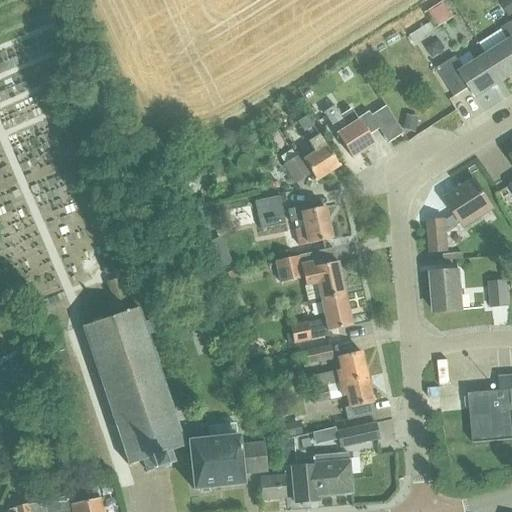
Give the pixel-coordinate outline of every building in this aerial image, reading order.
[(445,27),(463,13),(453,0),(450,0),(434,12),(445,27)] [(511,0),(507,0),(501,4),(509,16),(511,13),(511,0)] [(511,21),(501,29),(479,43),(483,49),(487,55),(503,81),(511,75),(511,21)] [(430,24),(408,37),(412,44),(434,30),(430,24)] [(432,57),(441,52),(436,44),(427,49),(432,57)] [(503,81),(487,55),(483,49),(474,54),(478,61),(464,70),(456,57),(438,68),(456,96),(470,87),(476,98),(503,81)] [(323,89),(308,98),(314,108),(329,99),(323,89)] [(335,106),(324,113),(337,134),(353,158),(374,144),(352,110),(342,116),(335,106)] [(386,107),(371,117),(379,129),(394,120),(386,107)] [(299,122),(304,131),(310,140),(307,142),(315,153),(303,160),(300,155),(285,165),(296,184),(312,174),(316,181),(339,167),(308,116),(299,122)] [(403,130),(414,133),(417,119),(406,116),(403,130)] [(464,228),(494,209),(475,180),(446,199),(456,215),(446,221),(445,220),(428,221),(431,255),(449,253),(447,235),(461,224),(464,228)] [(279,197),(255,202),(261,230),(285,225),(279,197)] [(300,247),(333,240),(326,208),(302,213),(301,208),(288,211),(291,224),(303,222),(305,228),(296,230),(300,247)] [(223,237),(205,245),(217,271),(235,263),(223,237)] [(461,254),(441,255),(442,263),(462,261),(461,254)] [(299,257),(277,262),(281,284),(298,280),(298,281),(302,280),(304,287),(317,284),(321,300),(345,295),(338,263),(315,268),(314,263),(301,266),(299,257)] [(113,272),(109,259),(101,262),(105,275),(113,272)] [(436,313),(463,311),(460,271),(433,274),(436,313)] [(106,395),(104,396),(105,397),(106,397),(110,409),(109,409),(110,412),(111,411),(115,422),(113,423),(114,425),(115,424),(119,435),(117,435),(118,438),(120,438),(123,448),(122,449),(123,452),(124,451),(128,462),(126,462),(128,466),(130,465),(129,464),(139,461),(140,462),(142,462),(145,470),(144,470),(144,472),(147,471),(147,470),(152,469),(153,471),(155,470),(155,469),(165,465),(165,467),(167,466),(166,464),(172,462),(172,464),(174,463),(173,460),(170,452),(172,452),(171,450),(180,447),(180,448),(183,447),(177,428),(186,425),(178,400),(171,403),(170,401),(168,402),(165,392),(166,392),(165,389),(164,390),(160,380),(163,379),(162,376),(160,377),(156,364),(158,364),(153,349),(151,350),(147,338),(149,337),(148,336),(153,335),(149,322),(144,324),(143,321),(141,322),(138,312),(140,311),(139,309),(133,311),(131,304),(128,305),(119,280),(107,284),(116,309),(110,311),(112,318),(82,329),(83,331),(84,330),(88,342),(87,343),(87,345),(89,345),(92,355),(91,355),(92,357),(93,357),(97,368),(93,369),(99,385),(102,384),(106,395)] [(492,308),(509,307),(507,281),(490,282),(492,308)] [(345,295),(321,300),(325,320),(290,328),(294,345),(330,337),(329,332),(352,327),(345,295)] [(252,344),(246,353),(258,360),(263,351),(252,344)] [(308,366),(333,360),(330,347),(305,353),(308,366)] [(310,391),(367,379),(361,353),(337,359),(340,372),(308,379),(310,391)] [(42,360),(31,365),(39,383),(50,377),(42,360)] [(13,365),(0,372),(0,401),(24,387),(13,365)] [(500,391),(469,393),(469,395),(470,410),(473,443),(511,439),(511,403),(511,376),(499,377),(500,391)] [(372,404),(367,379),(310,391),(313,404),(346,397),(348,409),(344,410),(347,422),(373,417),(370,404),(372,404)] [(206,427),(208,440),(188,442),(193,489),(196,489),(199,493),(208,492),(212,488),(242,485),(241,475),(264,474),(262,445),(238,447),(237,437),(236,424),(206,427)] [(280,428),(283,439),(300,434),(297,424),(280,428)] [(376,442),(373,426),(334,435),(338,450),(376,442)] [(310,447),(308,439),(300,441),(302,449),(310,447)] [(282,463),(294,462),(293,442),(281,443),(282,463)] [(347,493),(349,493),(345,455),(311,459),(312,467),(288,470),(292,504),(309,502),(309,498),(318,497),(318,499),(347,496),(347,493)] [(282,477),(258,479),(260,503),(284,501),(282,477)] [(44,502),(41,503),(43,511),(102,511),(98,491),(54,500),(44,502)] [(43,511),(41,503),(15,509),(0,511),(43,511)]
